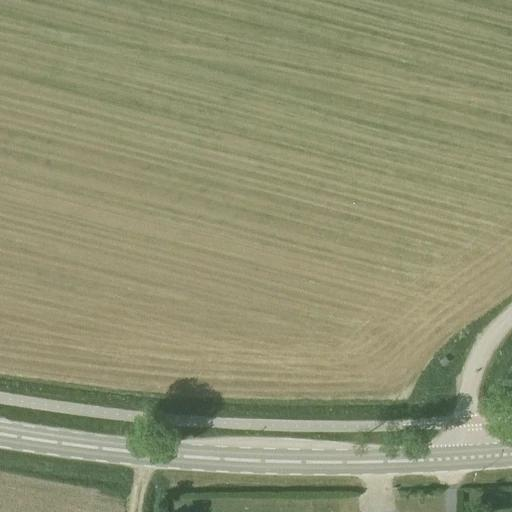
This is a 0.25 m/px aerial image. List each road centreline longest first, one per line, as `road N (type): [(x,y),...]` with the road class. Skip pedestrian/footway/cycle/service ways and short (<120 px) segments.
road 1 (secondary): [(468,457),(244,461),(0,434)]
road 2 (unclassified): [(468,457),(468,392),(480,358),(511,316)]
